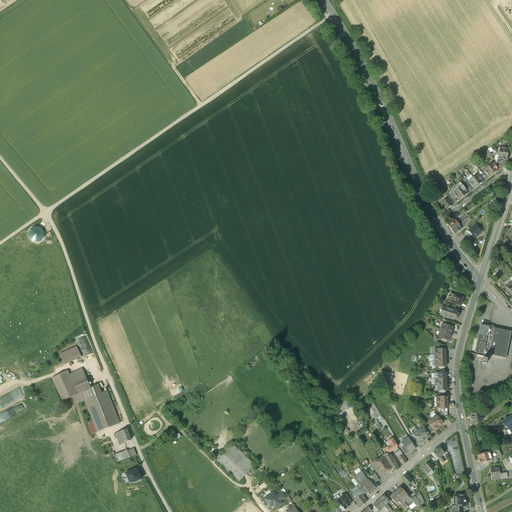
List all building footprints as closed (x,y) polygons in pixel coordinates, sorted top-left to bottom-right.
[(507,160),(502,159),(501,161),(498,164),(501,168),(506,164),(507,160)] [(495,166),(493,163),(488,167),(494,174),(499,170),(498,170),(495,166)] [(494,174),(488,167),(483,170),(486,173),(489,177),(494,174)] [(480,177),(478,174),(473,178),(478,185),(483,182),(480,177)] [(478,185),(473,178),(468,182),(470,184),(473,188),(474,189),(478,185)] [(467,187),(465,189),(460,182),(455,186),(458,189),(463,197),(468,193),(467,193),(470,191),(467,187)] [(458,189),(453,193),(455,196),(458,200),(463,197),(458,189)] [(446,209),(455,202),(452,198),(449,200),(448,198),(441,203),(446,209)] [(455,221),(448,226),(451,230),(462,222),(460,219),(458,220),(458,222),(457,222),(455,221)] [(462,222),(451,230),(454,234),(461,229),(460,227),(461,226),(462,226),(464,225),(462,222)] [(481,232),(476,225),(468,231),(474,238),(481,232)] [(463,298),(451,294),(448,302),(460,306),(463,298)] [(451,309),(442,306),(440,315),(455,320),(458,311),(451,309)] [(489,327),(480,325),(474,352),(483,354),(483,352),(488,353),(488,355),(505,358),(511,332),(493,328),(497,310),(492,309),(489,327)] [(453,327),(442,324),(441,327),(442,328),(441,331),(451,334),(452,329),(453,327)] [(451,334),(441,331),(440,334),(439,334),(438,337),(448,341),(449,338),(449,339),(451,334)] [(65,364),(82,357),(77,345),(60,353),(65,364)] [(67,371),(52,378),(63,401),(73,396),(78,393),(78,394),(91,388),(84,374),(71,380),(70,376),(67,371)] [(91,388),(78,394),(78,393),(73,396),(76,404),(84,400),(101,393),(98,385),(91,388)] [(101,393),(84,400),(97,432),(120,423),(107,391),(101,393)] [(1,398),(3,404),(10,401),(8,395),(1,398)] [(13,408),(28,400),(26,396),(11,403),(13,408)] [(367,405),(374,420),(381,416),(374,402),(367,405)] [(481,412),(471,414),(473,422),(482,420),(482,418),(483,418),(482,415),(481,415),(481,412)] [(439,418),(436,415),(432,419),(439,427),(443,423),(439,418)] [(511,416),(508,418),(505,418),(504,421),(502,422),(505,427),(506,426),(509,430),(510,429),(511,431),(511,432),(511,433),(511,416)] [(439,427),(432,419),(427,423),(430,426),(434,431),(439,427)] [(425,430),(423,427),(418,431),(425,439),(430,435),(425,430)] [(126,429),(116,433),(118,438),(123,436),(125,443),(131,440),(126,429)] [(425,439),(418,431),(414,435),(417,438),(421,443),(425,439)] [(392,438),(385,443),(387,447),(395,443),(392,438)] [(409,438),(402,443),(403,446),(409,454),(416,449),(412,443),(409,438)] [(395,443),(387,447),(390,451),(397,447),(395,443)] [(254,466),(232,445),(216,462),(239,483),(254,466)] [(409,454),(403,446),(401,448),(405,456),(409,454)] [(439,447),(433,452),(438,458),(440,457),(445,453),(439,447)] [(134,448),(127,451),(130,457),(136,455),(134,448)] [(498,448),(489,452),(492,460),(501,456),(498,448)] [(127,450),(120,452),(123,460),(130,457),(127,451),(127,450)] [(489,452),(477,456),(479,460),(479,461),(480,464),(484,463),(492,460),(489,452)] [(389,455),(385,458),(390,465),(395,462),(391,456),(389,455)] [(402,455),(397,457),(399,459),(403,465),(407,462),(402,455)] [(384,457),(374,464),(380,475),(392,469),(390,465),(385,458),(384,457)] [(395,462),(390,465),(392,469),(394,472),(399,469),(395,462)] [(429,462),(423,467),(426,470),(425,471),(427,474),(434,468),(429,462)] [(498,468),(494,468),(494,469),(490,470),(492,480),(507,478),(506,473),(499,474),(498,468)] [(141,479),(136,469),(126,474),(131,484),(141,479)] [(369,487),(365,482),(364,482),(364,481),(366,480),(361,472),(356,475),(357,475),(361,481),(363,486),(368,493),(369,495),(373,492),(369,487)] [(362,487),(363,486),(357,475),(353,478),(354,479),(351,481),(358,491),(359,490),(361,488),(361,487),(362,486),(362,487)] [(415,485),(406,475),(401,479),(409,489),(415,485)] [(376,488),(368,479),(365,482),(369,487),(373,492),(376,488)] [(362,487),(362,486),(361,487),(361,488),(359,490),(361,494),(358,496),(358,498),(362,495),(363,496),(368,493),(363,486),(362,487)] [(411,499),(400,487),(395,492),(405,503),(408,507),(414,503),(411,499)] [(359,490),(358,491),(352,495),(356,500),(358,498),(358,496),(361,494),(359,490)] [(276,509),(284,503),(282,500),(286,497),(282,491),(278,494),(275,491),(264,498),(271,508),(274,506),(276,509)] [(405,503),(395,492),(389,497),(395,503),(399,500),(399,502),(402,505),(405,503)] [(411,499),(414,503),(416,506),(420,504),(421,505),(424,503),(419,493),(411,499)] [(346,495),(344,496),(343,495),(342,494),(340,495),(339,497),(340,498),(339,499),(338,500),(341,504),(342,507),(343,507),(346,504),(347,506),(349,506),(350,504),(349,503),(349,501),(350,501),(346,495)] [(337,495),(332,499),(337,506),(341,504),(338,500),(339,499),(337,495)] [(362,495),(358,498),(364,505),(367,502),(363,496),(362,495)] [(390,501),(384,495),(378,500),(384,507),(386,505),(390,501)] [(465,495),(454,496),(455,506),(452,506),(452,508),(450,508),(450,511),(458,511),(459,507),(466,506),(465,502),(466,502),(466,499),(465,499),(465,495)] [(364,505),(358,498),(356,500),(355,500),(357,504),(360,508),(364,505)] [(384,507),(378,500),(373,505),(379,511),(382,508),(384,507)]
